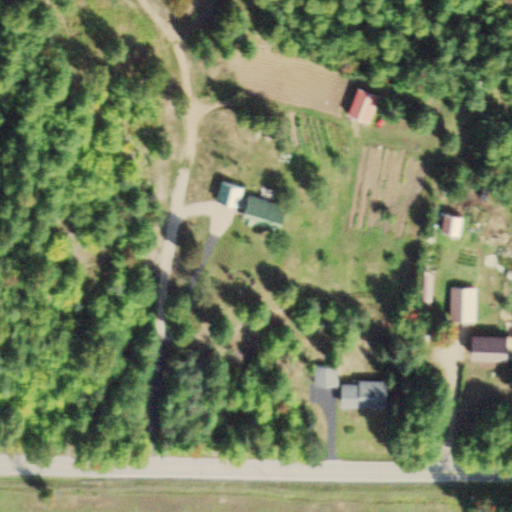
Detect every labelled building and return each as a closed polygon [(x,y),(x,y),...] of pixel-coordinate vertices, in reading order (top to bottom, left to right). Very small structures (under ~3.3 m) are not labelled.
[(374,121),(384,94),(361,85),(351,113),(374,121)] [(220,199),(252,208),(249,218),(289,230),(296,206),(247,192),(248,188),(225,181),(220,199)] [(445,230),(466,234),(469,216),(448,212),(445,230)] [(479,287),(454,287),(454,317),(479,317),(479,287)] [(477,358),(511,357),(511,334),(477,334),(477,358)] [(340,385),(340,367),(317,367),(317,385),(340,385)] [(347,407),(391,407),(391,381),(347,381),(347,407)]
